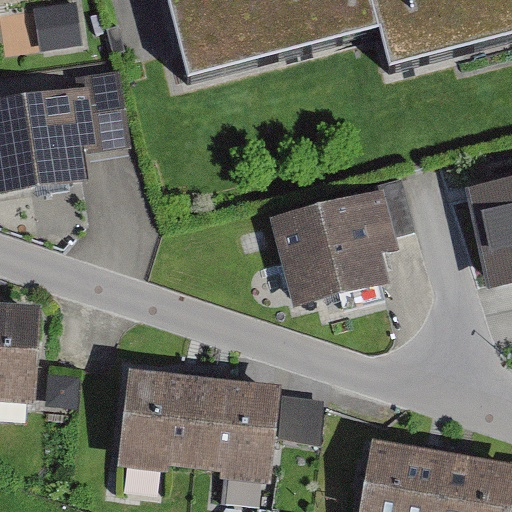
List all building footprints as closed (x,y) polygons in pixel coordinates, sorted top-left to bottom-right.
[(511,0),(160,0),(189,106),(378,57),(388,95),(511,62),(511,0)] [(34,16),(41,59),(83,52),(76,9),(34,16)] [(77,102),(0,114),(0,210),(90,196),(85,164),(132,157),(120,81),(75,88),(77,102)] [(380,202),(268,232),(293,323),(389,297),(380,266),(400,261),(396,246),(417,240),(403,186),(377,193),(380,202)] [(511,196),(468,206),(489,310),(511,304),(511,196)] [(0,321),(0,419),(35,421),(41,324),(0,321)] [(80,384),(49,382),(47,413),(78,415),(80,384)] [(282,405),(130,388),(120,485),(169,490),(169,484),(223,490),(222,496),(271,501),(282,405)] [(325,409),(284,405),(280,447),(320,451),(325,409)] [(509,483),(372,459),(363,511),(511,511),(511,471),(509,483)]
